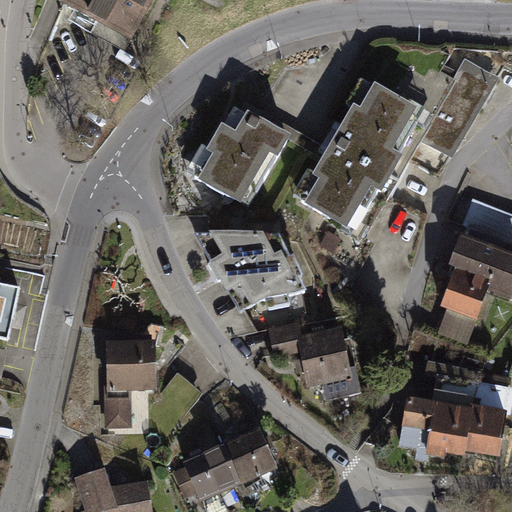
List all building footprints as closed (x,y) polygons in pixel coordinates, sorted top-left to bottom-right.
[(69,0),(66,5),(128,40),(150,0),(69,0)] [(505,85),(470,63),(427,131),(463,154),(505,85)] [(421,122),(362,87),(289,210),(348,245),(421,122)] [(290,145),(229,112),(190,183),(251,216),(290,145)] [(290,254),(280,233),(195,233),(211,261),(208,263),(218,280),(221,279),(242,311),(265,297),(307,289),(300,275),(304,273),(294,253),(290,254)] [(459,280),(443,319),(485,336),(502,296),(511,299),(511,261),(462,242),(448,276),(459,280)] [(23,291),(0,286),(0,341),(11,344),(23,291)] [(305,360),(311,394),(354,386),(346,340),(321,344),(323,356),(305,360)] [(161,349),(105,350),(107,435),(137,434),(136,404),(162,403),(161,349)] [(511,464),(511,418),(420,402),(411,454),(511,471),(511,464)] [(218,442),(236,485),(272,466),(253,428),(218,442)] [(218,442),(176,461),(194,504),(236,485),(218,442)] [(98,467),(70,476),(79,510),(78,511),(148,511),(144,480),(115,484),(111,506),(98,467)]
